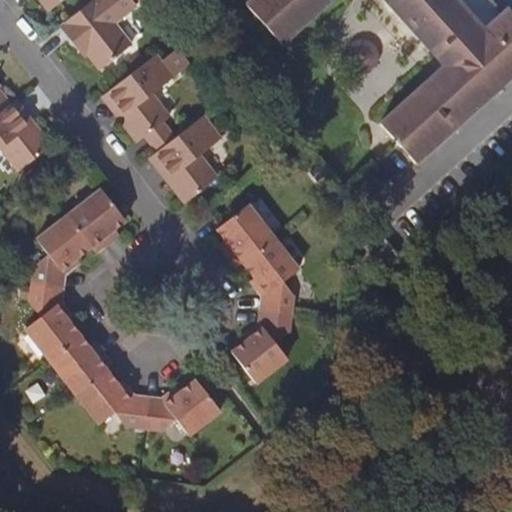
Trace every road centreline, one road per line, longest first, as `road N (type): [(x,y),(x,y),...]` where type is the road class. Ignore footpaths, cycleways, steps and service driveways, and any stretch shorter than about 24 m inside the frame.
road 1 (residential): [(158,234),(90,292),(149,369),(218,314)]
road 2 (residential): [(158,234),(0,27)]
